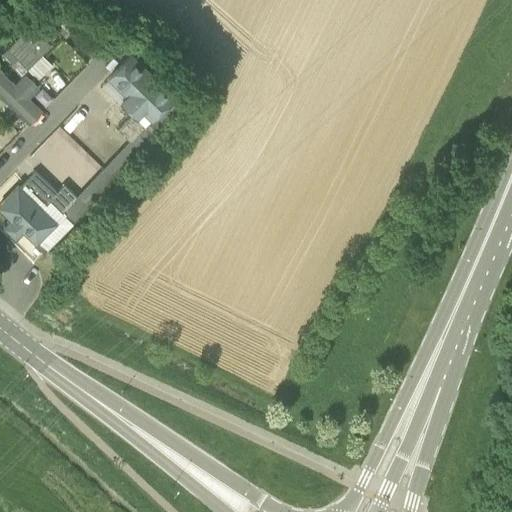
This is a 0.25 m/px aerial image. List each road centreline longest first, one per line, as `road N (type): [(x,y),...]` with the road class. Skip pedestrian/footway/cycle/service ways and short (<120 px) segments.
road 1 (primary): [(473,265),(344,511)]
road 2 (unclassified): [(282,511),(133,427)]
road 3 (unclassified): [(133,427),(0,327)]
road 4 (residential): [(0,168),(115,51)]
road 5 (primary): [(377,511),(432,385)]
road 6 (primary): [(407,511),(432,385)]
road 7 (primary): [(432,385),(473,265)]
road 8 (unclassified): [(133,427),(226,511)]
